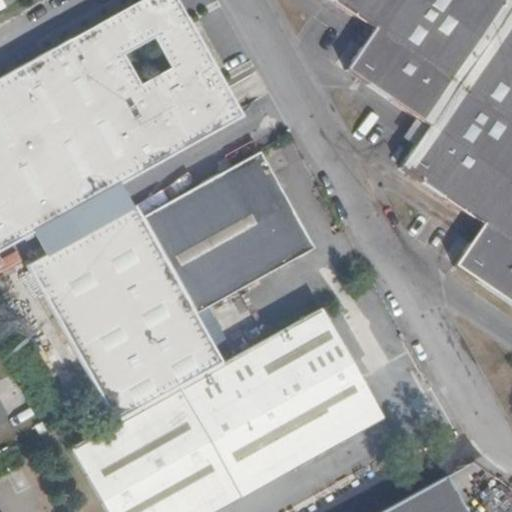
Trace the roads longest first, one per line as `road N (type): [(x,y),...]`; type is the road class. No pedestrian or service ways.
road 1 (unclassified): [(243,0),(501,462),(511,469)]
road 2 (unknown): [(457,383),(250,511)]
